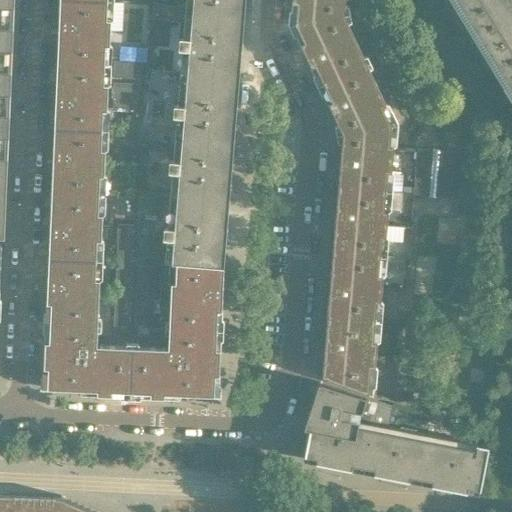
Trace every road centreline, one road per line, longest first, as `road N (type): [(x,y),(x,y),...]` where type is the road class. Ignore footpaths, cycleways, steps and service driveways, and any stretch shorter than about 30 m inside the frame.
road 1 (residential): [(275,408),(289,367),(312,134),(263,29),(267,0)]
road 2 (residential): [(34,0),(16,412)]
road 3 (residential): [(275,408),(249,424),(16,412)]
